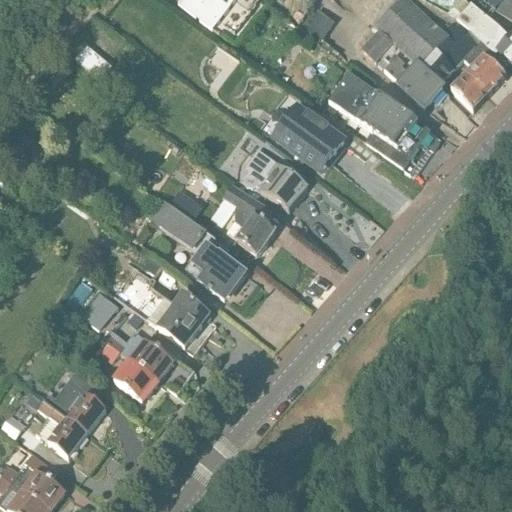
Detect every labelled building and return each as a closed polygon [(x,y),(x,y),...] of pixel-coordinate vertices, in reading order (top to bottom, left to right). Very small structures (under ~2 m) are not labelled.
[(183,0),(178,7),(212,33),(237,0),(183,0)] [(425,18),(405,0),(403,0),(374,30),(379,34),(361,53),(370,61),(392,42),(422,72),(438,90),(464,64),(481,46),(458,22),(456,21),(443,35),(440,33),(446,27),(431,12),(425,18)] [(511,0),(503,0),(502,1),(511,11),(511,0)] [(448,14),(456,21),(458,22),(481,46),(487,52),(498,63),(506,69),(508,66),(511,70),(511,42),(511,44),(471,5),(469,6),(463,1),(448,14)] [(392,42),(370,61),(425,113),(433,119),(449,102),(442,94),(438,90),(422,72),(392,42)] [(464,64),(472,72),(488,88),(500,76),(506,69),(498,63),(487,52),(481,46),(464,64)] [(91,48),(76,66),(85,74),(101,56),(91,48)] [(457,99),(473,116),(506,82),(500,76),(488,88),(472,72),(451,93),(457,99)] [(410,178),(436,142),(430,137),(348,78),(329,106),(372,137),(365,147),(410,179),(411,179),(410,178)] [(318,164),(327,169),(340,152),(341,153),(341,152),(326,140),(327,138),(317,130),(315,132),(299,121),(293,130),(308,140),(300,151),(314,160),(308,168),(313,171),(318,164)] [(0,146),(26,167),(32,172),(45,155),(13,131),(11,134),(2,127),(0,128),(0,146)] [(260,196),(273,205),(288,217),(308,191),(259,153),(246,171),(250,174),(245,181),(245,186),(247,191),(252,192),(256,191),(261,195),(260,196)] [(275,237),(266,230),(273,218),(230,190),(221,203),(236,213),(235,216),(235,227),(243,233),(237,241),(239,242),(238,244),(258,261),(275,237)] [(171,206),(198,223),(207,209),(181,192),(171,206)] [(197,284),(208,292),(224,305),(245,278),(209,250),(214,243),(191,226),(164,205),(149,224),(197,260),(191,268),(186,274),(197,284)] [(163,271),(147,259),(137,271),(153,283),(163,271)] [(118,312),(96,295),(78,317),(100,335),(118,312)] [(183,299),(173,311),(164,304),(148,324),(194,359),(217,330),(208,323),(210,320),(183,299)] [(157,387),(173,367),(145,347),(134,338),(126,348),(114,339),(108,347),(121,357),(131,366),(157,387)] [(108,347),(99,358),(112,368),(121,357),(108,347)] [(142,406),(157,387),(131,366),(116,385),(142,406)] [(50,397),(43,405),(88,439),(106,415),(87,400),(75,416),(52,399),(50,397)] [(42,442),(51,448),(50,449),(68,464),(88,439),(43,405),(38,412),(50,422),(37,439),(11,418),(3,429),(33,453),(42,442)] [(57,476),(32,459),(18,477),(7,469),(0,478),(0,479),(13,489),(12,489),(23,498),(24,497),(43,511),(53,511),(65,497),(50,486),(57,476)] [(0,495),(4,499),(12,489),(13,489),(0,479),(0,495)] [(43,511),(24,497),(23,498),(12,511),(43,511)]
